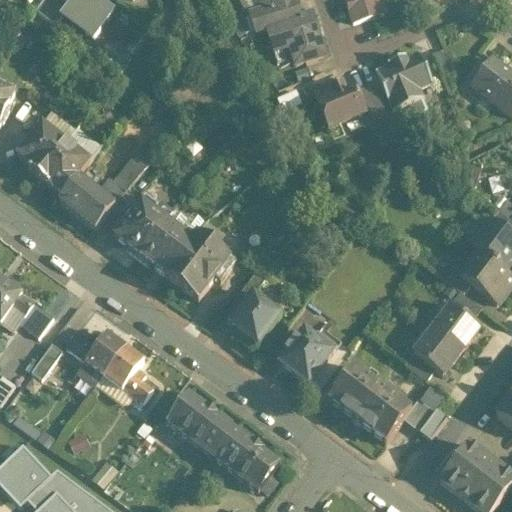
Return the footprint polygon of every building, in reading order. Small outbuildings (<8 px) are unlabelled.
[(62,20),(69,10),(54,0),(46,0),(35,15),(56,30),(62,20)] [(113,18),(87,0),(76,0),(69,10),(62,20),(94,44),(113,18)] [(255,0),(261,16),(250,19),(255,37),(266,33),(301,22),(301,21),(296,7),(299,6),(297,0),(255,0)] [(343,0),(350,18),(370,12),(373,22),(384,18),(380,8),(376,9),(373,0),(343,0)] [(370,12),(350,18),(353,28),(373,22),(370,12)] [(312,18),(301,21),(301,22),(266,33),(274,56),(290,51),(296,69),(325,60),(312,18)] [(444,54),(433,58),(442,80),(453,76),(444,54)] [(406,62),(388,70),(388,71),(376,77),(383,93),(393,118),(394,117),(406,112),(410,122),(416,124),(425,121),(428,115),(424,104),(420,95),(433,89),(420,58),(407,64),(406,62)] [(511,78),(492,63),(471,91),(511,121),(511,78)] [(352,85),(332,93),(331,91),(314,98),(329,133),(358,121),(366,118),(356,96),(352,85)] [(371,98),(368,91),(356,96),(366,118),(358,121),(363,132),(372,129),(372,128),(381,124),(370,98),(371,98)] [(14,99),(0,92),(0,132),(2,129),(3,129),(9,116),(7,115),(14,99)] [(371,98),(370,98),(381,124),(372,128),(372,129),(376,140),(389,134),(395,120),(394,117),(393,118),(383,93),(371,98)] [(295,96),(277,105),(281,116),(300,107),(295,96)] [(66,148),(42,129),(17,160),(30,170),(27,174),(38,183),(66,148)] [(90,167),(66,148),(38,183),(48,191),(49,191),(62,202),(79,181),(90,167)] [(151,166),(141,156),(134,165),(144,174),(151,166)] [(115,188),(114,189),(125,198),(144,174),(134,165),(133,165),(115,188)] [(99,198),(79,181),(62,202),(59,206),(95,235),(125,198),(114,189),(115,188),(110,184),(99,198)] [(145,201),(126,226),(120,222),(115,229),(120,234),(114,242),(129,252),(126,255),(138,264),(166,225),(154,216),(158,210),(145,201)] [(511,208),(507,205),(499,216),(511,226),(511,208)] [(511,226),(499,216),(498,216),(490,226),(491,227),(509,240),(511,235),(511,226)] [(180,236),(166,225),(138,264),(149,272),(151,269),(165,280),(196,240),(196,239),(184,230),(180,236)] [(511,242),(509,240),(491,227),(472,252),(479,257),(511,282),(511,242)] [(236,268),(197,238),(196,239),(196,240),(165,280),(164,280),(198,306),(211,288),(217,293),(236,268)] [(511,289),(511,282),(479,257),(463,279),(460,282),(470,290),(497,310),(511,289)] [(463,279),(455,273),(445,286),(460,298),(463,300),(470,290),(460,282),(463,279)] [(256,277),(242,296),(251,303),(258,294),(265,284),(256,277)] [(22,299),(3,286),(0,290),(0,327),(1,328),(8,318),(14,322),(17,318),(24,323),(35,309),(21,300),(22,299)] [(271,303),(258,294),(251,303),(230,331),(244,341),(243,343),(254,352),(256,350),(257,351),(280,321),(266,310),(271,303)] [(463,300),(460,298),(451,310),(473,326),(482,314),(463,300)] [(54,322),(35,309),(24,323),(20,329),(39,343),(54,322)] [(473,326),(451,310),(433,335),(462,357),(480,332),(473,326)] [(314,343),(304,336),(296,346),(292,343),(277,363),(281,366),(280,368),(308,390),(341,346),(322,332),(314,343)] [(462,357),(433,335),(414,359),(435,375),(443,381),(462,357)] [(107,339),(96,354),(76,339),(66,353),(86,368),(104,382),(125,353),(107,339)] [(52,350),(31,378),(42,386),(63,357),(52,350)] [(144,367),(125,353),(104,382),(123,396),(123,395),(134,403),(131,407),(141,413),(153,396),(142,387),(146,381),(138,375),(144,367)] [(435,375),(414,359),(405,371),(426,387),(435,375)] [(411,414),(354,371),(328,405),(353,424),(351,425),(360,432),(361,430),(386,449),(404,425),(412,415),(411,414)] [(0,409),(12,388),(0,380),(0,409)] [(511,398),(496,420),(511,432),(511,398)] [(234,434),(216,420),(217,419),(208,411),(206,413),(188,399),(166,427),(212,463),(234,434)] [(432,419),(416,407),(411,414),(412,415),(404,425),(419,437),(432,419)] [(447,423),(436,415),(432,419),(419,437),(430,445),(447,423)] [(18,419),(13,425),(43,450),(48,444),(18,419)] [(263,454),(253,447),(252,448),(234,434),(212,463),(258,498),(280,469),(262,455),(263,454)] [(511,482),(468,448),(440,486),(473,511),(496,511),(511,492),(511,482)] [(106,511),(57,476),(51,481),(23,452),(0,473),(0,491),(5,497),(10,493),(25,509),(28,507),(32,511),(106,511)] [(101,491),(115,474),(104,465),(91,483),(101,491)]
